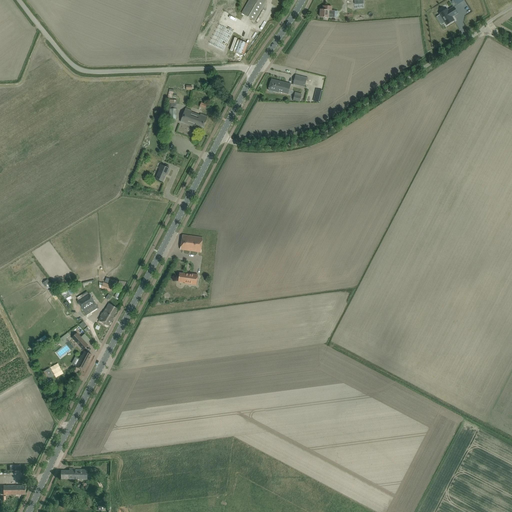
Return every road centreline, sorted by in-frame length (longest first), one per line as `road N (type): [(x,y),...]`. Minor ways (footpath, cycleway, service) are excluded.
road 1 (tertiary): [(29,511),(220,136)]
road 2 (unclassified): [(511,42),(476,31),(302,141),(255,145),(220,136)]
road 3 (unclassified): [(255,71),(89,72),(64,58),(20,0)]
